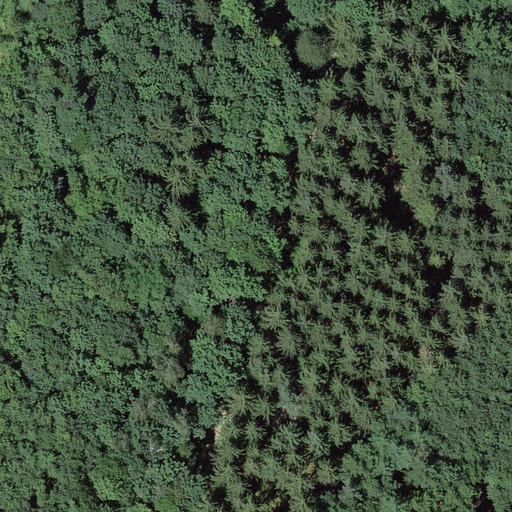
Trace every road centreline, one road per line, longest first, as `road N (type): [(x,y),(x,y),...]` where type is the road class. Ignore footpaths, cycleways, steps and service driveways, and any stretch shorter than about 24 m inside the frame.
road 1 (track): [(189,511),(275,259),(330,38),(325,1)]
road 2 (track): [(325,1),(511,30)]
